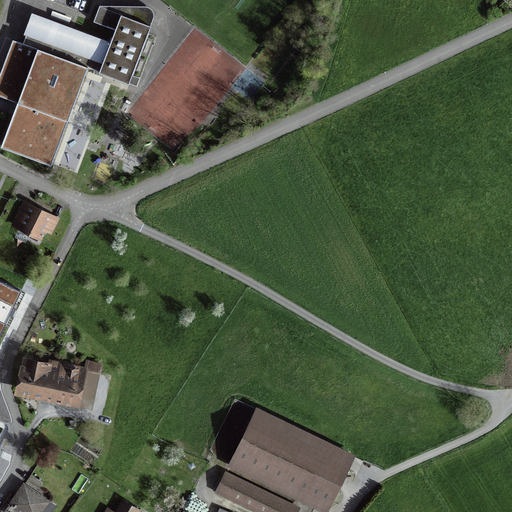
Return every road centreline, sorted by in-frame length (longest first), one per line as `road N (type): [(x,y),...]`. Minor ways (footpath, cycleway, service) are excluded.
road 1 (unclassified): [(108,209),(393,369),(484,400),(508,400)]
road 2 (residential): [(108,209),(511,20)]
road 3 (residential): [(0,493),(20,453),(6,385),(13,351),(84,202)]
